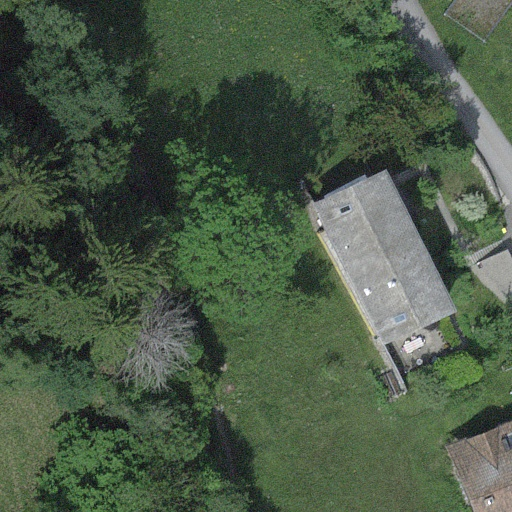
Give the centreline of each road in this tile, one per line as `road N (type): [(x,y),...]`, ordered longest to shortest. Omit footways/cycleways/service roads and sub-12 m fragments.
road 1 (track): [(55,0),(116,125),(163,257),(231,511)]
road 2 (residential): [(511,174),(396,0)]
